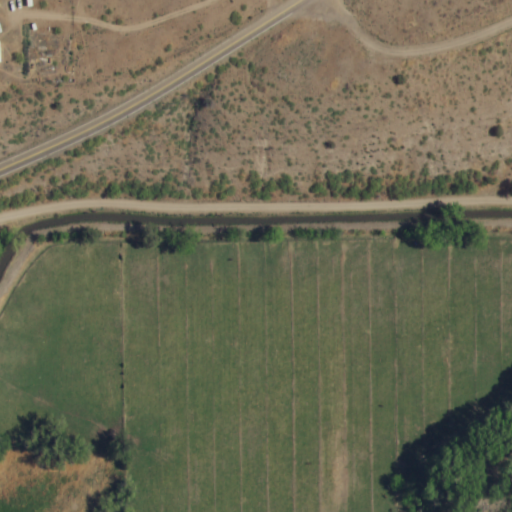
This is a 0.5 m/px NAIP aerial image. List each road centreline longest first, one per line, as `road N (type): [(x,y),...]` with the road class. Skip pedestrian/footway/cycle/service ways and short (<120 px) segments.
road 1 (residential): [(0,253),(511,241)]
road 2 (tertiary): [(0,174),(89,133),(297,4)]
